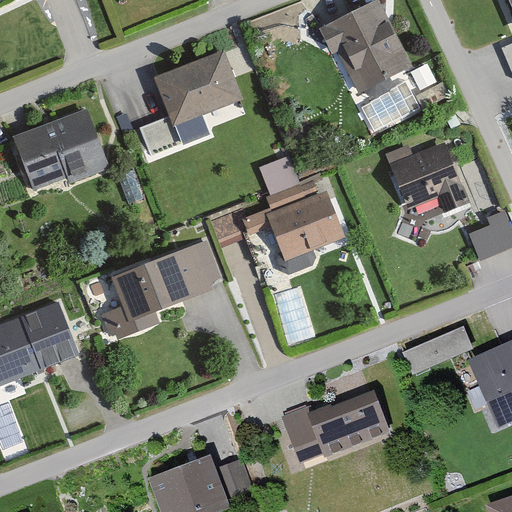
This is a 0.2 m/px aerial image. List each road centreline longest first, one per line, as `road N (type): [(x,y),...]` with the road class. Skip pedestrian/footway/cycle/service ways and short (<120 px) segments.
road 1 (residential): [(511,286),(0,487)]
road 2 (residential): [(264,0),(0,105)]
road 3 (residential): [(430,0),(511,182)]
